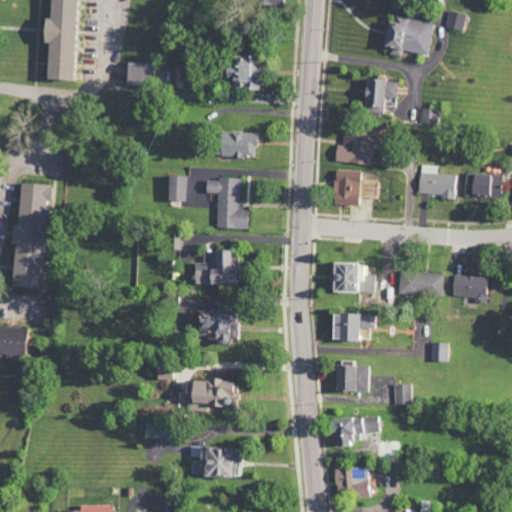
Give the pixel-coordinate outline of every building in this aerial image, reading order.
[(69,72),(73,2),(80,3),(80,0),(47,0),(46,18),(40,18),(39,42),(44,42),(43,79),(74,80),(75,72),(69,72)] [(463,31),(467,15),(450,11),(447,27),(463,31)] [(433,22),(394,17),(393,22),(385,21),(381,46),(389,47),(388,54),(400,56),(401,51),(428,55),(433,22)] [(151,64),(123,63),(123,84),(150,85),(151,64)] [(381,79),(363,78),(361,112),(380,113),(381,79)] [(396,82),(384,81),(383,98),(395,98),(396,82)] [(382,107),(396,106),(395,98),(382,99),(382,107)] [(439,110),(422,107),(420,122),(437,125),(439,110)] [(256,133),(216,131),(215,156),(255,157),(256,133)] [(371,164),(372,133),(343,131),(342,145),(335,145),(335,162),(371,164)] [(420,195),(457,197),(458,174),(437,174),(438,166),(421,165),(420,195)] [(359,171),(333,170),(332,204),(358,205),(359,171)] [(465,197),(501,197),(502,174),(465,174),(465,197)] [(187,176),(168,175),(167,200),(187,201),(187,176)] [(217,228),(247,229),(248,209),(239,209),(240,179),(206,178),(206,192),(217,193),(217,228)] [(379,198),(379,180),(363,179),(363,198),(379,198)] [(9,286),(38,288),(44,203),(48,203),(49,185),(19,182),(16,225),(10,225),(9,243),(13,243),(9,286)] [(330,291),(375,292),(375,275),(367,275),(367,264),(330,263),(330,291)] [(442,296),(443,274),(399,272),(398,294),(442,296)] [(486,303),(486,277),(454,276),(453,296),(475,297),(475,303),(486,303)] [(228,344),(229,313),(195,312),(195,337),(215,337),(214,344),(228,344)] [(330,314),(329,340),(371,340),(372,314),(330,314)] [(0,325),(0,352),(28,356),(31,328),(0,325)] [(431,361),(447,361),(447,343),(431,343),(431,361)] [(333,391),(369,392),(370,366),(334,365),(333,391)] [(206,411),(207,405),(228,406),(229,381),(187,379),(185,410),(206,411)] [(395,404),(413,404),(412,384),(394,385),(395,404)] [(354,446),(354,440),(361,440),(361,433),(379,433),(378,416),(327,418),(327,431),(332,431),(333,446),(354,446)] [(164,438),(165,424),(145,423),(144,437),(164,438)] [(231,446),(189,447),(190,457),(198,457),(198,477),(237,477),(236,461),(231,461),(231,446)]
